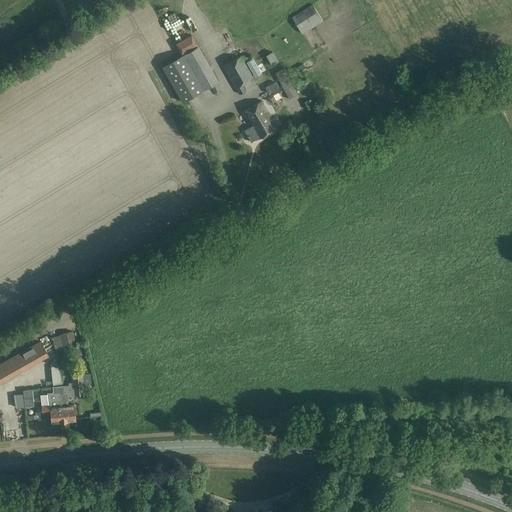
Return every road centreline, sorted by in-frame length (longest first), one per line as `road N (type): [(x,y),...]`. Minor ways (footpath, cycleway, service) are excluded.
road 1 (unclassified): [(511,62),(0,356)]
road 2 (secondary): [(511,507),(373,464),(262,450),(210,447),(0,466)]
road 3 (unclassified): [(0,64),(107,0)]
